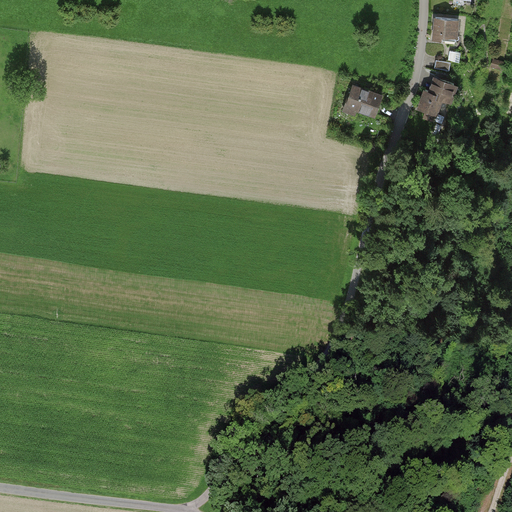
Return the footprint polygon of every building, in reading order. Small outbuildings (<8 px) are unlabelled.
[(458,41),(459,18),(433,17),(431,39),(458,41)] [(451,45),(450,55),(460,56),(461,46),(451,45)] [(451,63),(436,60),(435,68),(449,71),(451,63)] [(436,113),(443,95),(449,97),(454,84),(435,77),(430,91),(425,89),(419,107),(436,113)] [(346,109),(376,117),(382,95),(353,86),(346,109)]
